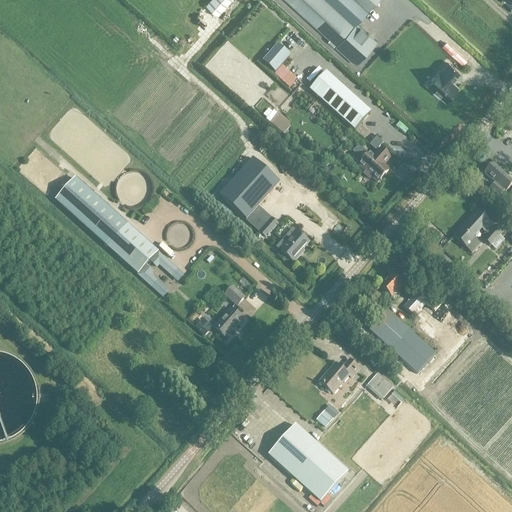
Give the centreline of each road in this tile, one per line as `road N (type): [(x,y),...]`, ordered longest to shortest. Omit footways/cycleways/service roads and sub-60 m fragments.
road 1 (tertiary): [(140,511),(511,97)]
road 2 (track): [(0,174),(141,302),(142,343),(152,363),(218,424)]
road 3 (track): [(511,300),(479,293),(401,220)]
